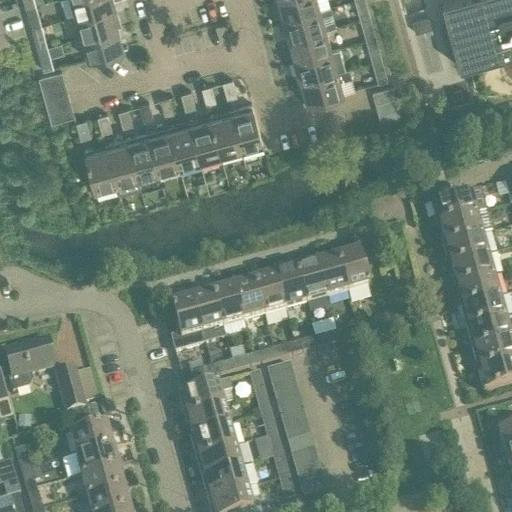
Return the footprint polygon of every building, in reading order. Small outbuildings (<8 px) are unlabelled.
[(109,0),(71,0),(75,14),(111,4),(109,0)] [(316,0),(278,0),(284,18),(319,8),(316,0)] [(365,0),(354,0),(360,19),(370,16),(365,0)] [(459,66),(511,51),(511,0),(446,0),(441,2),(459,66)] [(36,4),(26,7),(31,26),(41,24),(36,4)] [(81,35),(117,26),(111,4),(75,14),(81,35)] [(319,8),(284,18),(289,39),(325,29),(319,8)] [(366,40),(375,37),(370,16),(360,19),(366,40)] [(37,47),(47,45),(41,24),(31,26),(37,47)] [(117,26),(81,35),(87,56),(122,46),(117,26)] [(295,60),(331,50),(325,29),(289,39),(295,60)] [(372,60),(381,58),(375,37),(366,40),(372,60)] [(47,45),(37,47),(43,69),(53,66),(47,45)] [(301,79),(336,70),(331,50),(295,60),(301,79)] [(381,58),(372,60),(378,81),(387,78),(381,58)] [(336,70),(301,79),(307,101),(342,91),(339,79),(351,76),(349,66),(336,70)] [(42,88),(65,82),(61,70),(38,77),(42,88)] [(226,97),(236,94),(232,78),(222,80),(226,97)] [(45,100),(68,93),(65,82),(42,88),(45,100)] [(205,103),(215,100),(211,84),(200,86),(205,103)] [(375,103),(399,97),(395,84),(372,90),(375,103)] [(185,108),(195,105),(190,89),(180,92),(185,108)] [(48,112),(71,105),(68,93),(45,100),(48,112)] [(164,114),(174,111),(169,95),(159,98),(164,114)] [(399,97),(375,103),(378,114),(402,107),(399,97)] [(143,120),(153,117),(148,101),(138,104),(143,120)] [(71,105),(48,112),(51,122),(74,115),(71,105)] [(230,111),(240,146),(262,141),(252,105),(230,111)] [(122,126),(132,123),(128,107),(118,109),(122,126)] [(402,107),(378,114),(381,124),(404,118),(402,107)] [(240,146),(230,111),(209,117),(215,138),(219,152),(240,146)] [(101,131),(112,129),(107,112),(97,115),(101,131)] [(215,138),(209,117),(189,123),(199,158),(219,152),(215,138)] [(80,137),(90,135),(85,118),(75,121),(80,137)] [(168,128),(178,164),(199,158),(189,123),(168,128)] [(178,164),(168,128),(147,134),(157,170),(178,164)] [(126,140),(136,176),(157,170),(147,134),(126,140)] [(136,176),(126,140),(105,146),(115,181),(136,176)] [(115,181),(105,146),(84,152),(94,187),(115,181)] [(470,193),(430,204),(436,226),(487,212),(481,191),(470,194),(470,193)] [(485,212),(436,226),(442,247),(482,236),(491,233),(485,212)] [(482,236),(442,247),(448,268),(488,257),(482,236)] [(336,255),(347,294),(369,287),(358,249),(336,255)] [(316,261),(326,299),(347,294),(336,255),(316,261)] [(488,257),(448,268),(454,290),(494,279),(488,257)] [(326,299),(316,261),(295,267),(305,305),(326,299)] [(274,272),(285,311),(305,305),(295,267),(274,272)] [(253,278),(263,317),(285,311),(274,272),(253,278)] [(263,317),(253,278),(232,284),(243,323),(263,317)] [(494,279),(454,290),(460,310),(500,299),(494,279)] [(243,323),(232,284),(212,290),(222,329),(243,323)] [(222,329),(212,290),(191,296),(202,334),(222,329)] [(176,297),(168,299),(179,336),(172,338),(176,351),(204,343),(202,334),(191,296),(177,300),(176,297)] [(500,299),(460,310),(466,331),(506,320),(500,299)] [(310,324),(313,336),(334,332),(331,320),(310,324)] [(472,352),(511,341),(506,320),(466,331),(472,352)] [(356,327),(359,337),(381,331),(378,321),(356,327)] [(336,333),(338,343),(359,337),(356,327),(336,333)] [(338,343),(336,333),(315,339),(317,349),(338,343)] [(294,344),(297,354),(317,349),(315,339),(294,344)] [(56,371),(55,369),(47,340),(5,352),(12,378),(8,379),(12,393),(28,389),(33,381),(32,378),(56,371)] [(511,342),(511,341),(472,352),(478,373),(511,363),(511,342)] [(273,350),(276,360),(297,354),(294,344),(273,350)] [(276,360),(273,350),(253,356),(256,366),(276,360)] [(256,366),(253,356),(232,362),(234,372),(256,366)] [(234,372),(232,362),(211,367),(214,377),(234,372)] [(511,363),(478,373),(483,393),(511,385),(511,363)] [(270,382),(293,375),(290,365),(267,371),(270,382)] [(214,377),(211,367),(189,373),(192,383),(214,377)] [(0,402),(9,400),(0,370),(0,402)] [(75,370),(57,374),(68,414),(86,409),(75,370)] [(259,373),(249,376),(255,398),(265,395),(259,373)] [(293,375),(270,382),(273,393),(296,386),(293,375)] [(229,382),(179,396),(185,418),(223,407),(220,395),(231,392),(229,382)] [(296,386),(273,393),(276,403),(299,396),(296,386)] [(261,420),(271,417),(265,395),(255,398),(261,420)] [(279,414),(302,407),(299,396),(276,403),(279,414)] [(9,400),(0,402),(0,420),(6,442),(20,438),(9,400)] [(191,439),(229,428),(223,407),(185,418),(191,439)] [(282,424),(305,417),(302,407),(279,414),(282,424)] [(271,417),(261,420),(267,440),(277,437),(271,417)] [(284,434),(308,428),(305,417),(282,424),(284,434)] [(110,423),(70,434),(76,456),(116,444),(113,432),(116,431),(113,422),(110,423)] [(229,428),(191,439),(196,460),(235,449),(229,428)] [(287,445),(311,438),(308,428),(284,434),(287,445)] [(511,428),(494,433),(501,456),(511,453),(511,428)] [(277,437),(267,440),(273,461),(283,458),(277,437)] [(311,438),(287,445),(290,455),(314,448),(311,438)] [(116,444),(76,456),(82,476),(122,465),(118,453),(122,452),(119,443),(116,444)] [(20,471),(30,469),(24,448),(14,451),(20,471)] [(314,448),(290,455),(293,466),(317,459),(314,448)] [(235,449),(196,460),(202,481),(241,470),(235,449)] [(511,453),(501,456),(507,477),(511,475),(511,453)] [(279,482),(289,479),(283,458),(273,461),(279,482)] [(317,459),(293,466),(296,477),(319,469),(317,459)] [(122,465),(82,476),(88,497),(128,485),(124,474),(127,473),(125,464),(122,465)] [(26,492),(37,489),(30,469),(20,471),(26,492)] [(319,469),(296,477),(299,487),(322,480),(319,469)] [(208,501),(247,491),(241,470),(202,481),(208,501)] [(289,479),(279,482),(284,502),(295,499),(289,479)] [(322,480),(299,487),(302,497),(325,491),(322,480)] [(128,485),(88,497),(92,511),(113,511),(134,506),(130,494),(133,493),(131,484),(128,485)] [(32,511),(36,511),(43,510),(37,489),(26,492),(32,511)] [(247,491),(208,501),(211,511),(260,511),(257,500),(250,502),(247,491)]
